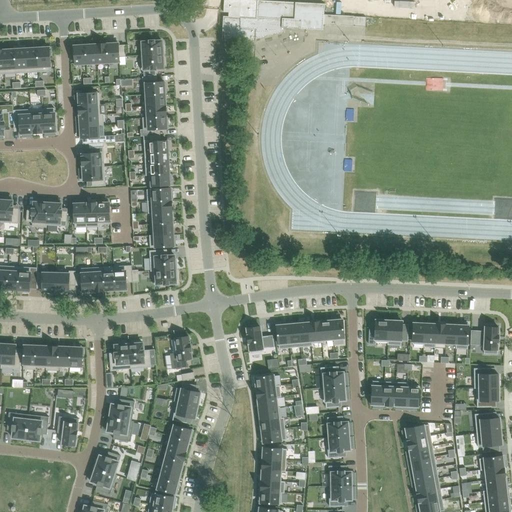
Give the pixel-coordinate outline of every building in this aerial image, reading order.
[(272,12),(302,13),(324,14),(325,4),(254,0),(224,0),(224,9),(272,12)] [(302,19),(302,13),(272,12),(224,9),(224,12),(229,12),(229,16),(233,17),(256,18),(256,15),(283,16),(283,18),(302,19)] [(354,16),(324,14),(302,13),(302,19),(283,18),(283,16),(256,15),(256,18),(233,17),(229,16),(223,16),(222,40),(256,42),(256,38),(260,37),(261,38),(282,33),(282,28),(301,29),(302,20),(305,20),(323,24),(366,27),(366,17),(354,16)] [(302,20),(301,29),(323,30),(323,24),(305,20),(302,20)] [(149,41),(142,42),(143,55),(143,56),(164,54),(164,44),(162,44),(162,41),(155,41),(155,40),(149,40),(149,41)] [(112,44),(107,44),(108,63),(119,62),(119,61),(120,61),(119,57),(119,45),(119,44),(118,44),(118,43),(117,43),(117,41),(112,42),(112,44)] [(96,44),(85,45),(87,64),(97,63),(96,44)] [(97,44),(96,44),(97,63),(108,63),(107,44),(106,44),(97,44)] [(74,47),(72,47),(73,54),(75,54),(75,64),(75,65),(87,64),(85,45),(74,46),(74,47)] [(49,47),(37,48),(39,72),(51,71),(50,65),(50,56),(52,56),(51,48),(50,49),(49,48),(49,47)] [(37,48),(26,49),(27,73),(39,72),(37,48)] [(15,49),(3,50),(5,74),(16,73),(15,49)] [(26,49),(15,49),(16,73),(27,73),(26,49)] [(143,55),(140,55),(141,70),(144,70),(144,76),(156,75),(156,70),(157,70),(157,69),(164,68),(163,65),(165,65),(164,54),(143,56),(143,55)] [(157,76),(142,77),(144,95),(165,94),(165,93),(167,93),(167,87),(165,87),(164,82),(163,82),(157,82),(157,76)] [(434,77),(434,89),(451,90),(452,78),(434,77)] [(79,94),(78,94),(79,105),(100,104),(99,93),(96,93),(79,94)] [(165,94),(144,95),(144,106),(166,105),(165,94)] [(79,106),(79,115),(79,116),(101,115),(101,114),(100,104),(79,105),(79,106)] [(166,105),(144,106),(145,117),(145,118),(166,117),(166,105)] [(54,108),(42,109),(42,111),(43,111),(44,133),(56,132),(56,131),(55,114),(54,108)] [(32,109),(13,110),(14,128),(20,127),(20,133),(21,133),(21,134),(32,133),(31,112),(32,112),(32,109)] [(32,112),(31,112),(32,133),(33,133),(43,133),(44,133),(43,111),(42,111),(32,112)] [(0,112),(0,135),(4,135),(4,128),(5,128),(5,127),(10,127),(9,112),(0,112)] [(101,115),(79,116),(80,127),(104,126),(103,114),(101,114),(101,115)] [(145,117),(142,118),(143,130),(149,130),(166,129),(166,128),(167,128),(167,123),(169,123),(168,117),(166,117),(145,118),(145,117)] [(104,126),(80,127),(81,138),(82,138),(87,138),(87,144),(115,142),(115,135),(104,136),(104,126)] [(160,135),(144,136),(145,153),(168,152),(168,147),(170,147),(169,142),(167,142),(167,141),(166,141),(160,141),(160,135)] [(82,157),(82,166),(82,167),(104,166),(103,147),(89,148),(89,154),(83,154),(82,154),(82,157)] [(168,152),(145,153),(145,164),(169,163),(168,152)] [(169,163),(145,164),(146,176),(148,176),(148,175),(169,174),(169,163)] [(104,166),(82,167),(83,181),(84,181),(91,180),(91,186),(106,186),(104,166)] [(169,174),(148,175),(148,176),(149,186),(152,186),(169,185),(170,185),(170,184),(172,184),(172,178),(170,179),(169,174)] [(153,189),(147,190),(147,201),(152,201),(171,200),(171,199),(173,199),(173,193),(171,194),(171,188),(170,188),(153,189)] [(0,199),(0,222),(18,223),(19,209),(13,208),(12,208),(13,201),(0,199)] [(152,201),(147,201),(148,213),(151,213),(150,213),(172,211),(171,200),(152,201)] [(27,209),(26,221),(32,222),(32,227),(47,227),(47,225),(46,225),(48,203),(34,202),(33,209),(32,209),(27,209)] [(103,203),(98,203),(98,224),(99,224),(110,224),(110,221),(110,220),(109,204),(109,202),(103,203)] [(48,203),(46,225),(47,225),(66,226),(67,211),(62,211),(61,211),(62,203),(48,203)] [(74,205),(74,222),(75,222),(75,227),(87,227),(86,203),(74,204),(74,205)] [(93,203),(86,203),(87,227),(99,227),(99,224),(98,224),(98,203),(93,203)] [(172,211),(150,213),(151,213),(151,224),(173,223),(172,211)] [(173,223),(151,224),(152,235),(152,236),(173,235),(173,223)] [(152,235),(149,235),(150,248),(173,246),(174,246),(174,241),(176,241),(175,235),(173,235),(152,236),(152,235)] [(167,250),(150,251),(151,271),(153,271),(177,269),(176,259),(175,259),(175,255),(168,256),(168,255),(167,255),(167,250)] [(0,265),(0,289),(8,290),(9,266),(0,265)] [(132,265),(114,266),(114,271),(115,271),(116,290),(120,290),(120,291),(126,291),(126,289),(127,289),(127,288),(126,282),(133,282),(132,270),(132,265)] [(9,266),(8,290),(19,290),(20,267),(9,266)] [(20,267),(19,290),(23,291),(23,292),(29,293),(29,291),(30,291),(30,290),(31,273),(31,267),(20,267)] [(104,267),(92,268),(94,291),(105,291),(104,272),(104,267)] [(76,274),(75,285),(82,285),(82,291),(83,291),(83,292),(84,292),(84,294),(89,293),(89,291),(94,291),(92,268),(81,268),(81,273),(76,274)] [(177,269),(153,271),(154,285),(163,284),(164,285),(169,285),(169,284),(176,283),(176,280),(178,280),(177,269)] [(56,273),(56,293),(64,293),(69,293),(69,292),(69,285),(75,285),(76,274),(76,271),(69,271),(69,273),(56,273)] [(104,272),(105,291),(116,290),(115,271),(114,271),(104,272)] [(37,273),(36,284),(43,285),(42,291),(43,291),(43,292),(48,292),(48,293),(56,293),(56,273),(37,273)] [(336,320),(332,321),(333,339),(344,338),(344,337),(343,320),(343,321),(342,319),(342,320),(341,318),(336,318),(336,320)] [(369,327),(369,344),(375,344),(375,342),(388,342),(389,320),(381,319),(381,320),(376,320),(376,321),(376,328),(369,327)] [(388,342),(388,345),(401,345),(401,341),(408,341),(408,329),(402,329),(402,322),(402,321),(397,321),(397,320),(389,320),(388,342)] [(332,321),(321,322),(322,340),(323,340),(333,339),(332,321)] [(413,341),(413,344),(423,345),(424,345),(425,323),(420,323),(420,321),(415,321),(415,323),(414,323),(414,324),(413,324),(413,341)] [(310,322),(299,323),(301,347),(312,346),(312,344),(310,322)] [(321,322),(310,322),(312,344),(323,343),(323,340),(322,340),(321,322)] [(277,326),(278,343),(279,343),(279,349),(290,348),(288,324),(283,325),(283,323),(278,324),(278,325),(277,325),(277,326)] [(299,323),(288,324),(290,348),(301,347),(299,323)] [(423,345),(423,347),(435,348),(435,343),(436,324),(425,323),(424,345),(423,345)] [(456,344),(456,349),(468,349),(469,326),(468,326),(468,324),(462,323),(462,325),(457,325),(456,344)] [(248,328),(247,328),(250,353),(251,352),(251,353),(263,351),(263,348),(269,348),(269,343),(273,343),(272,335),(262,337),(260,327),(259,327),(259,324),(251,325),(252,328),(248,328)] [(436,324),(435,343),(446,343),(447,325),(436,324)] [(471,330),(471,344),(484,345),(484,354),(497,354),(499,327),(498,327),(494,327),(494,325),(487,324),(486,327),(485,327),(485,331),(471,330)] [(447,325),(446,343),(456,344),(457,325),(447,325)] [(177,354),(171,355),(173,368),(176,368),(187,367),(186,359),(191,358),(192,358),(191,352),(191,351),(190,343),(189,336),(188,336),(184,337),(183,335),(176,336),(177,338),(176,338),(175,338),(177,354)] [(115,353),(109,353),(111,370),(131,369),(129,342),(118,343),(118,345),(115,345),(115,352),(114,352),(115,353)] [(139,342),(129,342),(131,369),(151,367),(150,350),(144,350),(143,350),(143,343),(139,343),(139,342)] [(1,363),(1,368),(21,369),(22,353),(15,353),(16,346),(16,345),(11,344),(3,343),(1,364),(1,363)] [(24,363),(23,369),(36,370),(36,367),(35,367),(36,346),(35,346),(35,344),(30,344),(30,345),(24,345),(24,346),(23,363),(24,363)] [(71,347),(70,366),(82,367),(82,366),(82,356),(84,356),(84,349),(82,349),(82,348),(81,348),(81,346),(76,345),(76,347),(71,347)] [(36,346),(35,367),(36,367),(46,368),(47,368),(47,346),(36,346)] [(46,368),(46,370),(59,371),(59,366),(58,366),(59,347),(58,347),(58,346),(49,346),(47,346),(47,368),(46,368)] [(59,347),(58,366),(59,366),(70,366),(71,347),(59,347)] [(335,367),(321,368),(322,388),(345,386),(343,372),(336,373),(336,372),(336,370),(335,367)] [(491,368),(474,368),(474,388),(477,388),(499,387),(499,379),(499,374),(498,374),(491,374),(491,368)] [(193,372),(182,374),(183,381),(195,378),(193,372)] [(255,378),(253,378),(254,384),(256,384),(256,388),(275,386),(274,375),(273,375),(256,377),(255,377),(255,378)] [(372,387),(372,403),(372,404),(383,405),(384,381),(373,381),(372,387)] [(384,381),(383,405),(395,406),(396,382),(384,381)] [(396,382),(395,406),(407,406),(408,385),(408,383),(396,382)] [(177,388),(174,401),(176,402),(177,401),(199,406),(200,398),(201,393),(200,392),(193,391),(194,385),(183,383),(181,389),(177,388)] [(275,386),(256,388),(258,399),(276,397),(276,398),(281,397),(280,385),(275,386)] [(408,385),(407,406),(418,407),(418,406),(419,389),(419,386),(408,385)] [(345,386),(322,388),(323,402),(326,402),(326,408),(339,407),(338,401),(339,401),(346,400),(345,386)] [(499,387),(477,388),(477,407),(491,407),(491,401),(498,401),(498,400),(499,400),(499,395),(499,387)] [(276,397),(258,399),(259,410),(278,408),(278,407),(276,398),(276,397)] [(112,404),(109,418),(132,421),(135,401),(120,399),(119,405),(112,404)] [(176,402),(173,420),(186,423),(188,417),(194,418),(195,418),(196,413),(197,414),(199,406),(177,401),(176,402)] [(278,408),(259,410),(260,421),(281,418),(280,407),(278,407),(278,408)] [(9,412),(7,430),(13,431),(12,438),(26,439),(29,415),(9,412)] [(491,413),(475,414),(477,433),(501,431),(501,423),(500,423),(500,418),(499,418),(492,419),(491,413)] [(29,415),(26,439),(27,439),(27,441),(34,442),(34,440),(40,441),(41,434),(47,434),(49,417),(29,415)] [(59,416),(57,433),(63,434),(62,444),(65,444),(65,446),(72,447),(72,445),(76,445),(79,419),(59,416)] [(340,416),(327,417),(329,437),(329,438),(349,436),(348,422),(341,423),(341,422),(340,422),(340,416)] [(281,418),(260,421),(262,432),(285,429),(284,417),(281,418)] [(107,418),(106,425),(108,425),(107,432),(114,433),(113,439),(131,442),(134,421),(132,421),(109,418),(109,419),(107,418)] [(407,428),(406,429),(408,439),(431,435),(429,424),(423,425),(406,428),(407,428)] [(174,425),(171,436),(189,441),(190,436),(192,437),(194,431),(192,431),(192,430),(174,425)] [(262,436),(261,437),(261,442),(263,442),(263,443),(264,443),(281,441),(287,440),(285,429),(262,432),(262,436)] [(501,431),(477,433),(478,447),(482,446),(483,452),(495,451),(494,445),(501,444),(502,444),(501,439),(502,439),(501,431)] [(431,435),(408,439),(409,450),(433,446),(431,435)] [(171,436),(168,447),(186,451),(189,441),(171,436)] [(329,437),(327,437),(328,458),(343,457),(343,451),(343,450),(350,450),(349,436),(329,438),(329,437)] [(433,446),(409,450),(411,461),(435,457),(433,446)] [(168,447),(166,457),(184,462),(184,461),(186,451),(168,447)] [(261,448),(261,454),(263,454),(263,459),(286,460),(287,449),(281,449),(264,448),(263,448),(263,449),(261,448)] [(96,459),(93,468),(95,469),(114,475),(114,474),(121,456),(108,452),(107,458),(100,455),(98,460),(96,459)] [(485,458),(479,459),(481,470),(483,470),(483,469),(503,467),(503,462),(505,462),(504,456),(502,457),(502,456),(501,456),(485,458)] [(166,457),(163,467),(181,472),(184,462),(166,457)] [(435,457),(411,461),(413,472),(437,467),(435,457)] [(263,459),(262,470),(281,471),(286,472),(286,460),(263,459)] [(344,466),(329,466),(329,486),(352,486),(351,472),(344,472),(344,471),(344,466)] [(163,467),(160,478),(178,483),(181,472),(163,467)] [(437,467),(413,472),(415,482),(439,478),(437,467)] [(503,467),(483,469),(483,470),(484,481),(487,481),(486,480),(505,477),(503,467)] [(95,469),(91,482),(98,484),(96,490),(110,495),(117,475),(114,474),(114,475),(95,469)] [(262,470),(261,481),(280,482),(280,481),(281,471),(262,470)] [(505,477),(486,480),(487,481),(488,490),(488,491),(506,488),(505,477)] [(160,478),(157,489),(175,494),(175,493),(177,493),(179,488),(177,487),(178,483),(160,478)] [(439,478),(415,482),(417,493),(440,489),(439,478)] [(261,481),(261,492),(282,493),(284,493),(285,481),(280,481),(280,482),(261,481)] [(352,486),(329,486),(329,506),(344,506),(344,501),(345,501),(345,500),(352,500),(352,486)] [(488,490),(483,491),(484,502),(507,499),(506,488),(488,491),(488,490)] [(440,489),(417,493),(419,504),(442,500),(440,489)] [(259,496),(258,502),(260,502),(260,503),(261,503),(278,504),(281,504),(282,493),(261,492),(261,496),(259,496)] [(151,493),(149,504),(173,508),(173,503),(175,504),(176,498),(174,498),(175,497),(151,493)] [(507,499),(484,502),(485,511),(493,511),(509,510),(507,499)] [(442,500),(419,504),(420,511),(436,511),(439,511),(444,510),(442,500)] [(85,505),(83,511),(106,511),(108,504),(93,501),(92,507),(85,505)]
